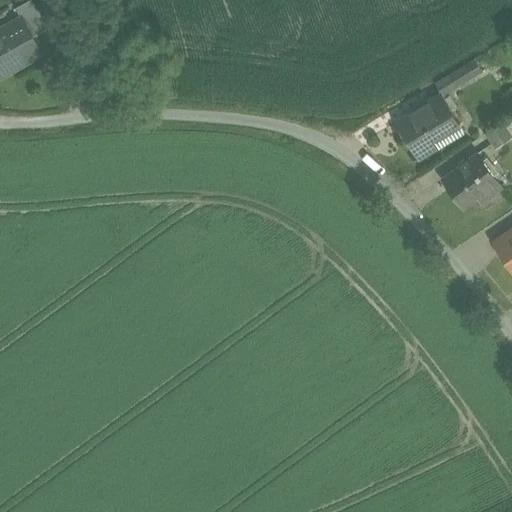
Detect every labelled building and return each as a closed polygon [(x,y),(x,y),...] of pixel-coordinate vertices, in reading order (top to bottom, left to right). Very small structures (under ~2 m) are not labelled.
[(48,28),(32,0),(31,0),(16,8),(21,18),(31,37),(33,36),(48,28)] [(21,18),(0,29),(0,75),(10,70),(11,66),(22,60),(27,61),(42,53),(33,36),(31,37),(21,18)] [(476,59),(451,74),(457,85),(482,69),(476,59)] [(442,94),(397,122),(419,157),(438,145),(434,138),(460,123),(442,94)] [(511,116),(494,129),(488,133),(498,148),(511,138),(511,116)] [(479,154),(446,178),(445,178),(444,179),(456,196),(456,199),(459,204),(463,205),(465,208),(467,207),(466,207),(478,198),(481,203),(482,202),(503,186),(503,187),(503,186),(479,153),(478,154),(479,154)] [(511,232),(496,243),(511,265),(511,232)]
